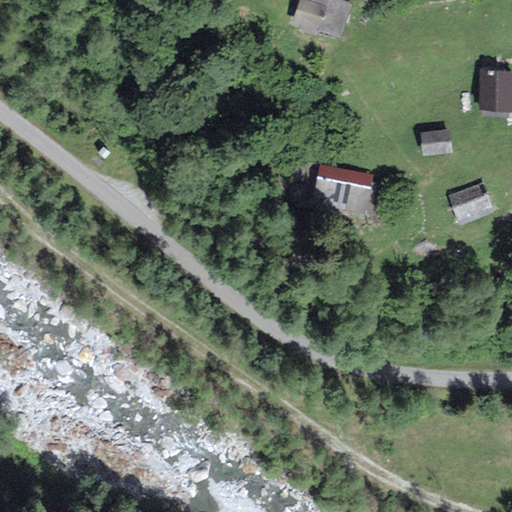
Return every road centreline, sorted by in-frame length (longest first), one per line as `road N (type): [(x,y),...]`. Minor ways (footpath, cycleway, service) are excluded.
road 1 (unclassified): [(511,380),(376,372),(294,341),(0,111)]
road 2 (track): [(0,197),(199,344),(400,476),(471,511)]
